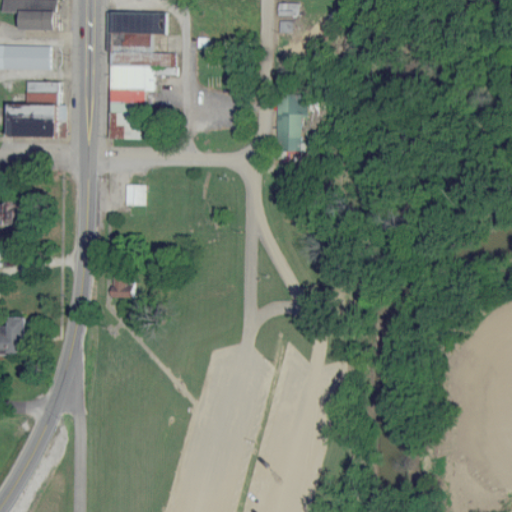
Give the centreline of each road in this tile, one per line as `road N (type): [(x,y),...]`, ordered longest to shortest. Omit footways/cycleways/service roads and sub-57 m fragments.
road 1 (secondary): [(55,408),(79,312),(90,0)]
road 2 (residential): [(250,167),(0,157)]
road 3 (residential): [(250,167),(267,107),(268,0)]
road 4 (residential): [(66,384),(79,403),(82,511)]
